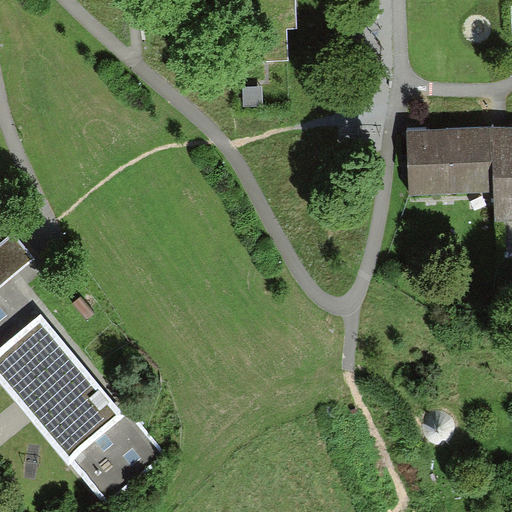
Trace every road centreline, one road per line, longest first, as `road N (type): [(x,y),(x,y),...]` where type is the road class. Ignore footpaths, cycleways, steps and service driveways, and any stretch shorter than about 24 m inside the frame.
road 1 (residential): [(67,0),(224,142),(318,296),(335,305),(349,305),(361,291),(381,219),(402,83),(398,0)]
road 2 (residential): [(52,224),(0,96)]
